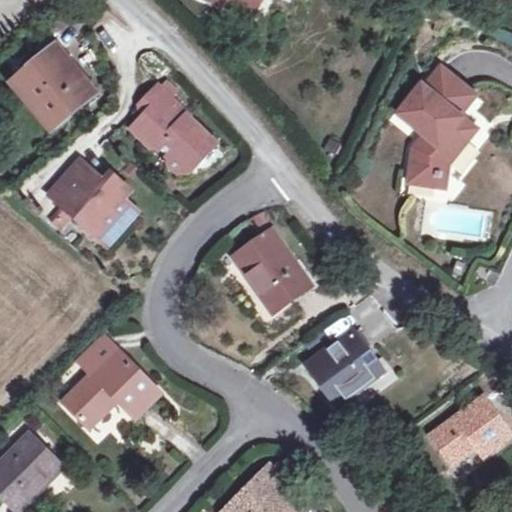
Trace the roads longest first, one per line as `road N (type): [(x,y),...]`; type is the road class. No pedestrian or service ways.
road 1 (residential): [(283,171),(185,251),(163,296),(161,324),(175,349),(266,410)]
road 2 (residential): [(478,336),(324,224),(283,171)]
road 3 (residential): [(283,171),(203,72),(126,0)]
road 4 (residential): [(266,410),(327,457),(364,511)]
road 5 (residential): [(266,410),(166,511)]
